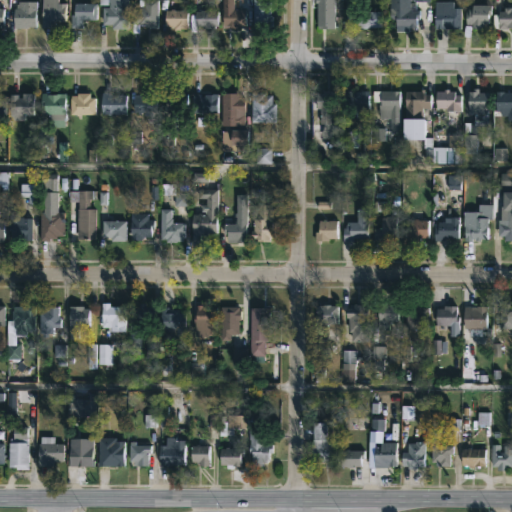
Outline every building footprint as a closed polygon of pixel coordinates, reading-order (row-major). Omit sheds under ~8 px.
[(56,0),(56,3),(63,3),(63,21),(51,21),(51,24),(48,24),(48,27),(40,27),(40,0),(56,0)] [(125,0),(125,28),(109,28),(109,24),(99,24),(99,7),(106,8),(106,0),(125,0)] [(155,0),(155,29),(147,29),(147,26),(137,26),(137,33),(131,33),(130,10),(136,10),(136,8),(142,8),(142,6),(137,6),(137,3),(129,3),(129,0),(155,0)] [(256,24),(251,24),(251,0),(266,0),(266,22),(256,22),(256,24)] [(325,3),(324,8),(333,8),(332,29),(318,28),(318,25),(315,25),(315,6),(317,7),(317,0),(332,0),(332,3),(325,3)] [(33,2),(33,27),(13,28),(13,24),(11,24),(11,8),(16,8),(16,2),(33,2)] [(451,2),(451,8),(460,8),(460,29),(434,28),(434,2),(451,2)] [(69,28),(69,15),(72,15),(72,4),(94,3),(95,20),(80,20),(80,28),(69,28)] [(490,5),(489,15),(487,15),(487,24),(482,24),(482,27),(480,26),(480,29),(470,28),(470,25),(464,25),(465,11),(467,11),(467,10),(470,10),(470,5),(490,5)] [(233,7),(233,9),(243,9),(243,27),(238,26),(238,29),(221,28),(221,9),(233,7)] [(509,7),(509,11),(511,11),(511,28),(492,28),(492,14),(495,14),(495,11),(503,11),(503,7),(509,7)] [(348,8),(348,12),(382,11),(382,20),(380,20),(380,27),(351,28),(351,32),(343,32),(343,8),(348,8)] [(172,9),(172,11),(185,11),(186,29),(172,30),(172,26),(163,26),(163,11),(168,11),(168,9),(172,9)] [(203,10),(215,11),(215,26),(213,26),(213,28),(192,26),(192,11),(203,10)] [(416,18),(416,26),(414,26),(414,28),(394,27),(394,19),(388,19),(388,10),(417,10),(417,18),(416,18)] [(447,89),(447,92),(453,92),(453,95),(460,95),(459,112),(444,112),(444,109),(434,108),(434,92),(442,92),(442,89),(447,89)] [(477,89),(477,93),(488,93),(486,116),(491,116),(491,129),(486,129),(486,126),(472,126),(473,117),(466,117),(466,92),(470,92),(470,89),(477,89)] [(152,90),(152,96),(154,96),(154,112),(153,112),(153,117),(140,117),(140,112),(131,112),(131,95),(145,94),(145,90),(152,90)] [(423,90),(424,94),(429,94),(429,108),(422,108),(422,138),(431,138),(431,162),(422,161),(422,140),(401,140),(401,119),(404,119),(404,91),(419,91),(419,90),(423,90)] [(334,91),(334,109),(330,109),(330,118),(318,118),(318,109),(315,109),(315,101),(313,101),(313,93),(320,93),(320,91),(334,91)] [(354,118),(343,118),(343,91),(366,91),(366,110),(354,110),(354,118)] [(397,91),(397,119),(378,119),(378,102),(371,102),(371,91),(397,91)] [(503,92),(511,92),(511,120),(504,120),(504,111),(494,111),(494,92),(503,92)] [(33,94),(32,105),(36,105),(36,116),(23,115),(23,120),(9,120),(10,110),(7,110),(7,95),(15,95),(15,98),(19,98),(19,93),(33,94)] [(45,93),(45,95),(58,94),(58,97),(63,97),(63,119),(42,119),(42,110),(39,110),(39,93),(45,93)] [(87,93),(87,98),(93,98),(93,115),(79,115),(79,117),(67,115),(68,96),(75,96),(75,93),(87,93)] [(107,93),(107,95),(125,95),(124,114),(105,115),(99,114),(100,93),(107,93)] [(198,94),(198,97),(202,97),(202,94),(215,94),(215,114),(190,115),(190,93),(198,94)] [(263,93),(263,95),(270,95),(270,104),(274,104),(274,123),(249,123),(249,93),(263,93)] [(238,94),(238,98),(242,98),(242,113),(238,113),(238,125),(246,125),(244,145),(229,145),(229,131),(235,131),(235,126),(220,126),(220,94),(238,94)] [(184,95),(168,97),(171,114),(186,111),(184,95)] [(469,123),(469,135),(475,135),(474,154),(463,154),(462,123),(469,123)] [(173,183),(173,193),(178,193),(178,186),(185,186),(185,193),(187,193),(187,206),(173,206),(173,202),(162,202),(162,183),(173,183)] [(215,191),(214,233),(205,233),(205,236),(199,236),(199,242),(190,241),(190,215),(204,215),(204,199),(196,199),(196,190),(215,190),(215,191)] [(88,199),(88,209),(93,209),(94,240),(74,240),(73,209),(76,209),(76,202),(67,202),(67,191),(90,191),(91,199),(88,199)] [(260,200),(260,205),(269,205),(269,222),(270,222),(270,229),(272,229),(272,238),(267,238),(267,242),(255,242),(255,240),(248,240),(248,231),(251,231),(251,220),(255,220),(255,205),(257,205),(257,200),(260,200)] [(486,220),(485,240),(479,239),(479,241),(473,241),(473,240),(471,239),(471,242),(462,242),(462,212),(477,213),(477,205),(491,205),(491,220),(486,220)] [(352,241),(342,242),(342,230),(344,230),(344,222),(355,222),(355,209),(366,209),(367,238),(351,238),(352,241)] [(51,210),(51,212),(62,212),(62,236),(54,236),(54,239),(47,239),(47,242),(37,242),(38,212),(46,212),(46,210),(51,210)] [(182,223),(182,238),(180,238),(180,242),(163,243),(164,240),(158,240),(158,210),(169,210),(170,223),(182,223)] [(511,242),(502,242),(502,236),(496,236),(496,223),(502,223),(502,220),(509,220),(509,210),(511,210),(511,242)] [(17,212),(17,217),(29,219),(29,241),(9,241),(9,233),(8,233),(8,227),(7,227),(7,212),(17,212)] [(145,214),(145,220),(151,220),(151,230),(149,230),(149,238),(139,238),(139,241),(128,241),(128,213),(145,214)] [(372,241),(372,229),(380,229),(380,218),(394,218),(394,239),(379,239),(379,242),(372,241)] [(457,218),(457,239),(442,239),(442,242),(432,242),(432,227),(436,227),(436,222),(440,222),(440,221),(448,222),(448,218),(457,218)] [(416,219),(416,221),(426,220),(426,238),(417,239),(417,243),(409,243),(409,240),(402,240),(402,228),(408,228),(408,221),(416,219)] [(124,221),(124,242),(109,242),(109,238),(100,238),(100,221),(124,221)] [(317,243),(314,243),(314,232),(317,232),(317,221),(335,221),(335,239),(326,239),(326,243),(317,243)] [(238,224),(244,225),(244,240),(225,240),(225,235),(221,235),(222,224),(238,224)] [(122,304),(122,333),(108,333),(108,331),(105,331),(105,328),(99,328),(100,304),(122,304)] [(144,304),(144,307),(152,307),(152,331),(143,331),(143,334),(138,334),(138,338),(139,338),(139,355),(127,355),(127,307),(135,307),(135,304),(144,304)] [(358,304),(358,305),(365,305),(367,342),(339,341),(339,324),(346,324),(346,318),(344,318),(344,308),(351,308),(351,304),(358,304)] [(509,304),(509,306),(511,306),(511,329),(498,329),(498,306),(509,304)] [(30,305),(32,306),(32,332),(24,332),(24,335),(13,335),(13,329),(11,329),(11,322),(9,322),(11,307),(21,307),(25,305),(30,305)] [(328,305),(335,306),(335,325),(313,325),(313,306),(328,305)] [(378,330),(376,330),(376,305),(390,305),(390,322),(388,322),(388,330),(378,330)] [(81,306),(81,309),(86,309),(86,327),(76,327),(76,339),(67,339),(67,307),(81,306)] [(200,306),(200,308),(214,308),(214,336),(194,336),(193,323),(192,323),(192,316),(194,316),(194,306),(200,306)] [(485,306),(485,329),(480,329),(480,332),(484,332),(482,342),(479,342),(479,337),(468,337),(468,329),(462,329),(462,307),(485,306)] [(56,307),(56,320),(58,320),(58,328),(52,328),(52,334),(45,334),(45,337),(39,337),(40,334),(37,334),(37,312),(41,312),(41,307),(56,307)] [(237,307),(237,311),(238,311),(238,321),(237,321),(237,335),(228,335),(228,341),(219,341),(219,307),(237,307)] [(455,307),(455,317),(458,317),(457,337),(448,337),(448,326),(444,326),(444,328),(435,328),(435,309),(442,310),(442,307),(455,307)] [(168,309),(168,314),(183,314),(184,338),(160,339),(160,329),(158,329),(158,308),(168,309)] [(267,308),(267,310),(268,310),(268,321),(267,321),(267,341),(264,341),(263,361),(248,361),(249,308),(267,308)] [(427,312),(427,331),(404,330),(405,311),(427,312)] [(324,424),(324,428),(332,428),(332,440),(335,440),(336,467),(325,467),(325,463),(319,463),(319,465),(313,465),(313,463),(310,463),(311,424),(324,424)] [(264,432),(264,434),(274,434),(274,442),(263,442),(263,445),(270,445),(270,454),(267,454),(267,461),(264,461),(264,463),(261,463),(261,467),(248,467),(247,432),(264,432)] [(395,443),(394,466),(382,466),(382,463),(373,463),(373,447),(379,448),(379,443),(367,443),(367,432),(380,432),(380,443),(395,443)] [(52,438),(52,444),(61,444),(61,462),(52,462),(52,467),(35,467),(35,444),(38,444),(38,437),(52,438)] [(27,443),(26,470),(13,470),(13,468),(6,468),(7,443),(8,443),(8,439),(25,439),(25,443),(27,443)] [(117,439),(117,442),(123,442),(122,466),(99,466),(99,439),(117,439)] [(174,439),(182,439),(182,464),(157,465),(157,444),(164,444),(164,439),(174,439)] [(83,440),(83,452),(90,452),(90,467),(68,467),(68,440),(83,440)] [(133,441),(133,444),(148,444),(148,452),(147,452),(147,465),(131,465),(131,460),(127,460),(127,441),(133,441)] [(423,442),(422,468),(406,470),(406,466),(400,466),(400,453),(406,453),(406,444),(413,444),(413,442),(423,442)] [(434,445),(434,447),(451,447),(451,455),(448,455),(448,467),(434,467),(434,463),(430,463),(430,447),(434,445)] [(497,445),(497,447),(499,447),(498,453),(502,453),(502,446),(511,446),(511,455),(511,467),(505,467),(505,471),(495,471),(495,467),(490,467),(490,445),(497,445)] [(194,467),(212,467),(212,447),(194,447),(194,467)] [(469,448),(469,450),(484,449),(484,467),(467,468),(467,466),(460,466),(460,450),(469,448)] [(227,449),(241,449),(241,457),(238,457),(238,467),(232,467),(232,469),(224,469),(224,466),(219,466),(219,449),(227,449)] [(362,451),(362,459),(359,459),(359,468),(339,467),(339,451),(362,451)]
